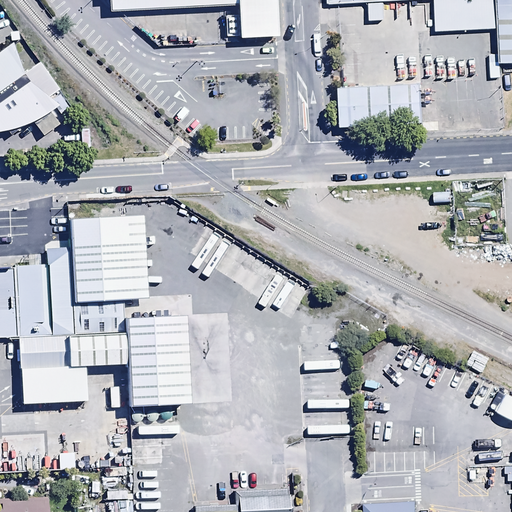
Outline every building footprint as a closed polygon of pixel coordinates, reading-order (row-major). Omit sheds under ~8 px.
[(108,0),(109,10),(235,4),(237,36),(277,34),(275,0),(108,0)] [(498,29),(497,0),(445,0),(438,0),(440,31),(498,29)] [(511,0),(502,0),(504,60),(511,59),(511,0)] [(0,53),(0,134),(28,126),(57,106),(51,98),(62,91),(43,66),(28,77),(12,43),(0,53)] [(417,80),(343,83),(345,131),(419,129),(417,80)] [(72,254),(73,301),(123,300),(145,299),(142,216),(71,218),(72,254)] [(72,254),(9,256),(10,271),(0,270),(0,338),(12,338),(13,372),(125,368),(124,319),(123,300),(73,301),(72,254)] [(185,317),(124,319),(125,368),(127,404),(188,403),(185,317)] [(3,440),(0,440),(0,472),(61,471),(60,438),(30,439),(29,415),(2,416),(3,440)] [(238,509),(197,510),(196,511),(290,511),(290,489),(237,490),(238,509)] [(0,498),(0,511),(48,511),(48,497),(0,498)] [(131,511),(131,501),(100,501),(100,511),(131,511)]
